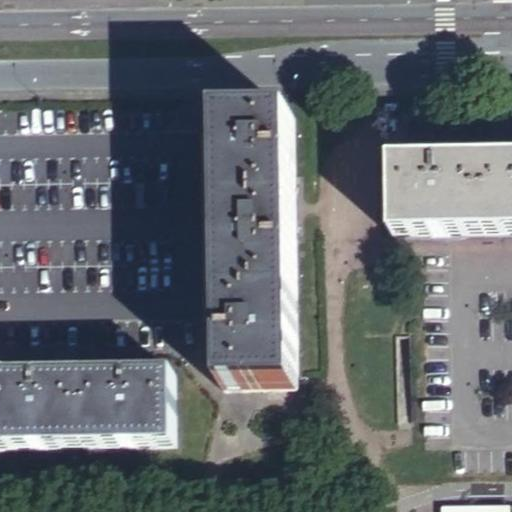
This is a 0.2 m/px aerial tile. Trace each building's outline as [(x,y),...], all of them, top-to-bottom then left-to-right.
[(290,121),(217,122),(217,177),(224,177),(224,186),(225,250),(218,250),(221,381),(221,396),(294,395),(294,378),(292,244),(290,121)] [(511,166),(390,168),(391,242),(446,241),(446,234),(511,232),(511,166)] [(511,232),(446,234),(446,241),(511,240),(511,232)] [(171,378),(0,380),(0,454),(44,454),(44,447),(118,446),(118,453),(173,452),(171,378)] [(44,447),(44,454),(118,453),(118,446),(44,447)]
